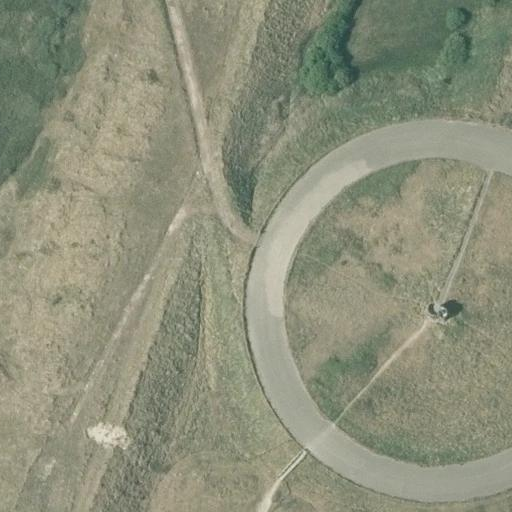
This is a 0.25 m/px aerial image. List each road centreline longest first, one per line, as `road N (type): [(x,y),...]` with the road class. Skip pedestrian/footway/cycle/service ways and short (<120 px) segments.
road 1 (track): [(511,477),(459,490),(404,486),(353,466),(286,392),(271,349),(268,303),(298,217),(367,158),(411,143),(501,150)]
road 2 (track): [(168,0),(226,222),(282,250)]
